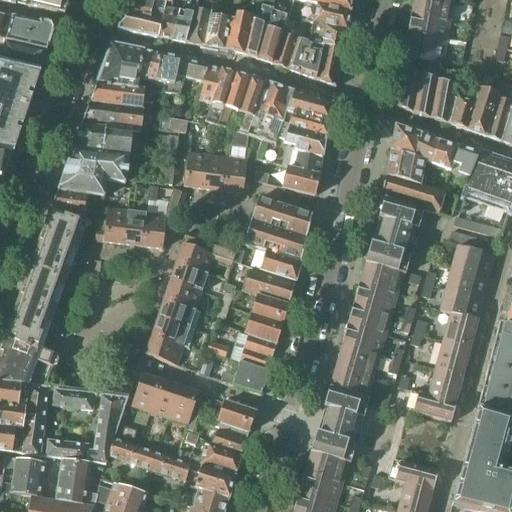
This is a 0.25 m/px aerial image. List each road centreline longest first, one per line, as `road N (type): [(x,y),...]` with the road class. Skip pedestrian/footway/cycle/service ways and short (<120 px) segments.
road 1 (residential): [(442,511),(511,230)]
road 2 (residential): [(0,256),(99,0)]
road 3 (residential): [(336,215),(387,0)]
road 4 (residential): [(285,412),(336,215)]
road 5 (residential): [(285,412),(147,369)]
